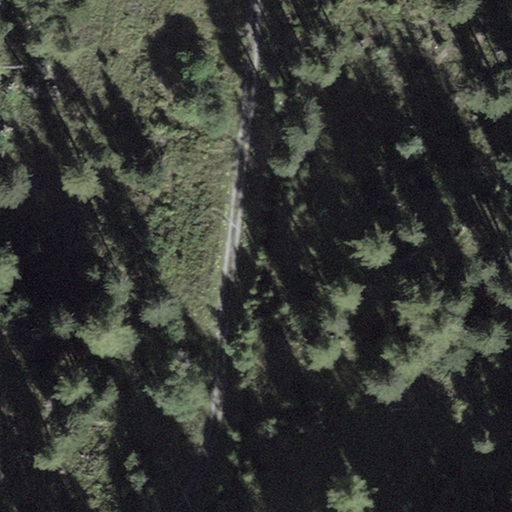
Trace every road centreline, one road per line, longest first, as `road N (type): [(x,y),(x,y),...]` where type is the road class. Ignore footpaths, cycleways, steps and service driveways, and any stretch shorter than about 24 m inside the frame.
road 1 (track): [(256,0),(219,416),(204,479),(182,511)]
road 2 (track): [(393,511),(511,340)]
